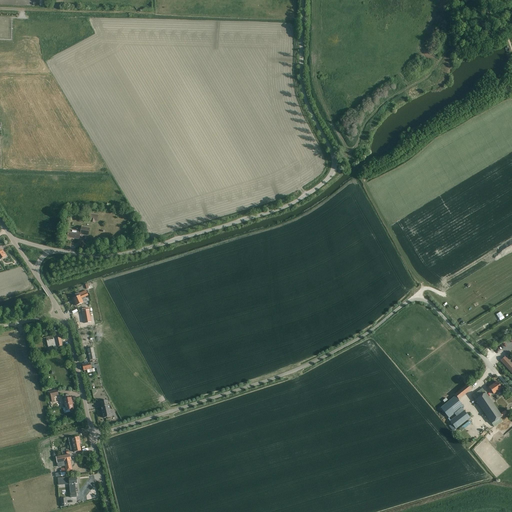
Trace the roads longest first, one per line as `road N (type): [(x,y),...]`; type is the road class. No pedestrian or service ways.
road 1 (unclassified): [(511,391),(418,297),(370,334),(299,369),(93,439)]
road 2 (unclassified): [(53,251),(144,251),(267,214),(325,181),(334,157),(299,85),(301,0)]
road 3 (track): [(301,20),(0,7)]
road 4 (unclassified): [(93,439),(61,317)]
